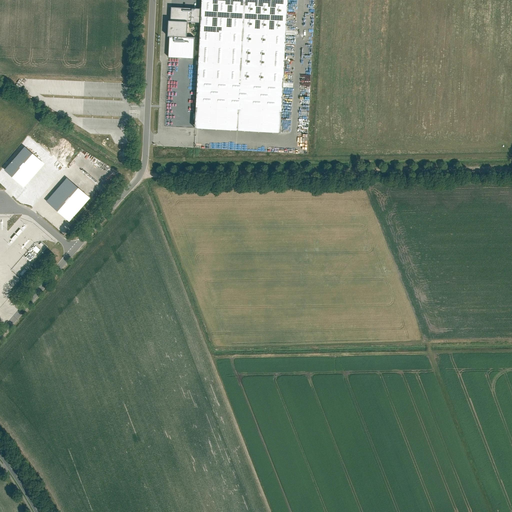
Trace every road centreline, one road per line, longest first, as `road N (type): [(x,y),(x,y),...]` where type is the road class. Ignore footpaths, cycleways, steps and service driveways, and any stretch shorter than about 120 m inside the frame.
road 1 (track): [(511,168),(140,175),(76,127)]
road 2 (residential): [(152,0),(142,170),(76,249)]
